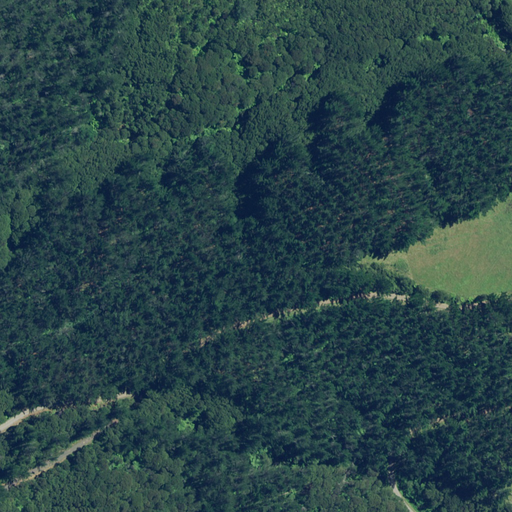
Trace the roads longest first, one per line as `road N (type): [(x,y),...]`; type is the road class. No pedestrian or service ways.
road 1 (track): [(511,296),(467,303),(392,294),(301,298),(220,326),(132,389),(0,418)]
road 2 (track): [(412,511),(396,497),(394,457),(414,425),(497,409),(511,398)]
